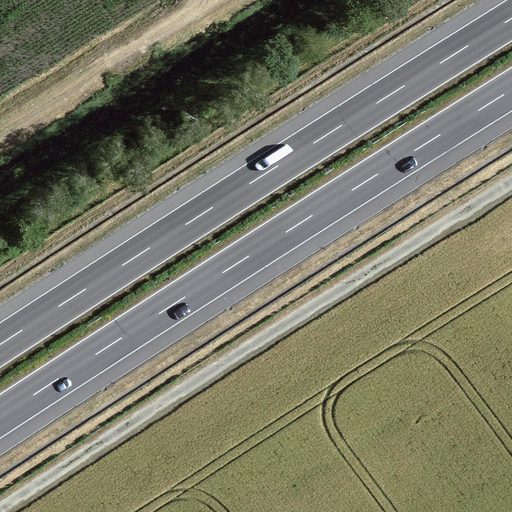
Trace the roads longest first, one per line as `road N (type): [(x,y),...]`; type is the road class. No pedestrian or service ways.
road 1 (motorway): [(0,417),(511,89)]
road 2 (track): [(511,181),(0,509)]
road 3 (motorway): [(511,18),(0,344)]
